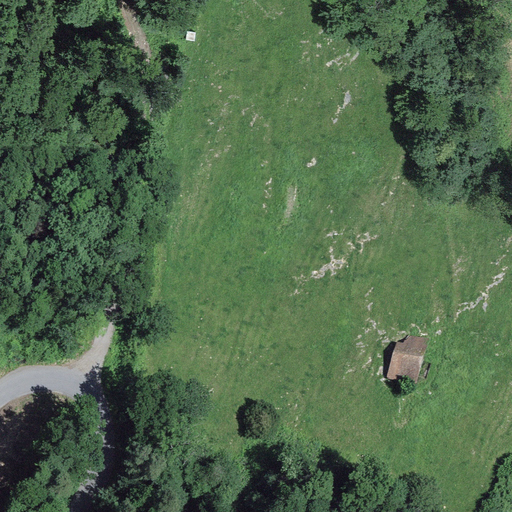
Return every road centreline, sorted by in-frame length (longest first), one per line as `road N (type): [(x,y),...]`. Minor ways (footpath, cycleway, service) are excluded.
road 1 (track): [(84,378),(144,203),(149,112),(129,0)]
road 2 (unclassified): [(95,511),(110,482),(104,410),(84,378),(49,374),(0,409)]
